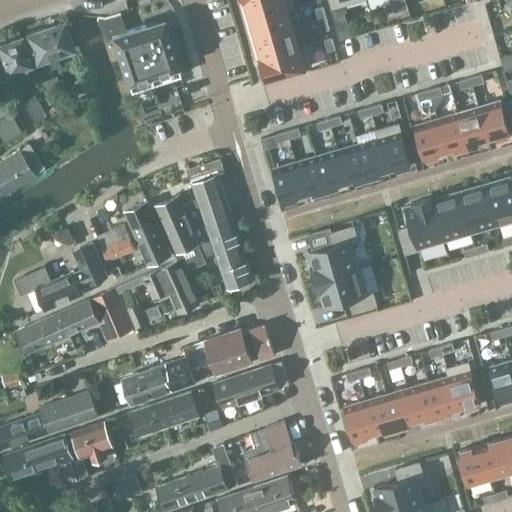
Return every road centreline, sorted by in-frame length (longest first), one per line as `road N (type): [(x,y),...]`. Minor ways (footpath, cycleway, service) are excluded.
road 1 (residential): [(45,374),(279,297)]
road 2 (residential): [(101,476),(309,402)]
road 3 (residential): [(80,211),(160,155),(231,132)]
road 4 (residential): [(279,297),(231,132)]
road 5 (residential): [(231,132),(193,0)]
